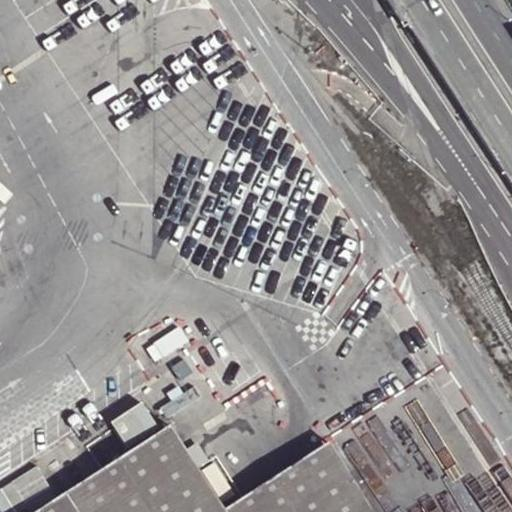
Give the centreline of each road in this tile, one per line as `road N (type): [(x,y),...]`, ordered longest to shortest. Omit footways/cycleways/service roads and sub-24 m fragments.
road 1 (unknown): [(134,12),(140,198),(134,229),(85,273)]
road 2 (tertiary): [(422,0),(511,141)]
road 3 (unknown): [(134,12),(0,86)]
